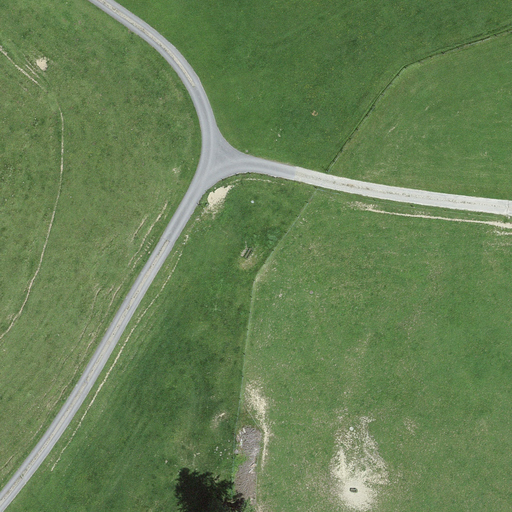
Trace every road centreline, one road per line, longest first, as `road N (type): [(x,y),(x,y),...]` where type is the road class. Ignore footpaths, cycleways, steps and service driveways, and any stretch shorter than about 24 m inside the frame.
road 1 (track): [(219,164),(57,426),(0,500)]
road 2 (track): [(99,0),(160,41),(192,80),(219,164)]
road 3 (track): [(318,180),(511,207)]
